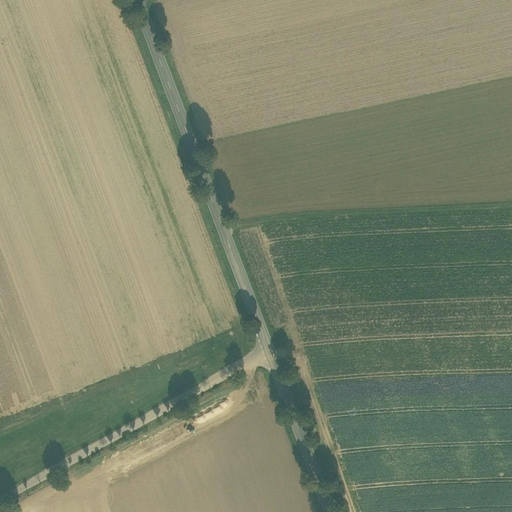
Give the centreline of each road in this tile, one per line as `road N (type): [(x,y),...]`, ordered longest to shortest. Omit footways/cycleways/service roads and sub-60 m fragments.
road 1 (secondary): [(268,350),(139,0)]
road 2 (residential): [(268,350),(0,499)]
road 3 (track): [(222,224),(511,208)]
road 4 (secondary): [(329,511),(268,350)]
